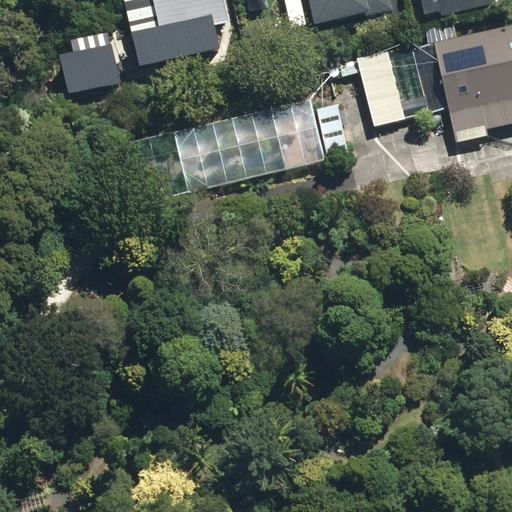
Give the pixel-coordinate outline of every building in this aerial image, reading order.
[(123,0),(139,67),(219,48),(213,23),(226,20),(220,0),(123,0)] [(303,0),(310,28),(390,10),(387,0),(303,0)] [(422,0),(426,16),(492,0),(422,0)] [(511,24),(449,39),(362,56),(376,128),(455,112),(461,140),(511,128),(511,24)] [(118,81),(107,34),(73,42),(76,54),(61,57),(70,92),(118,81)] [(326,159),(312,97),(133,138),(147,199),(326,159)]
